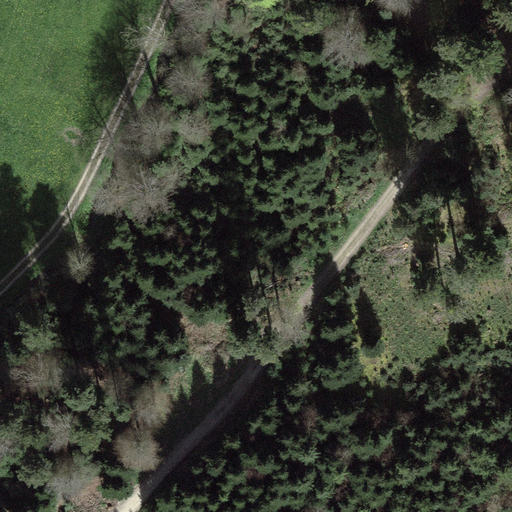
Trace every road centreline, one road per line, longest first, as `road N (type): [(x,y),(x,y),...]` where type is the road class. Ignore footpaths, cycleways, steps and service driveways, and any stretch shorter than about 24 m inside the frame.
road 1 (track): [(124,511),(497,66)]
road 2 (track): [(164,0),(69,209),(0,288)]
